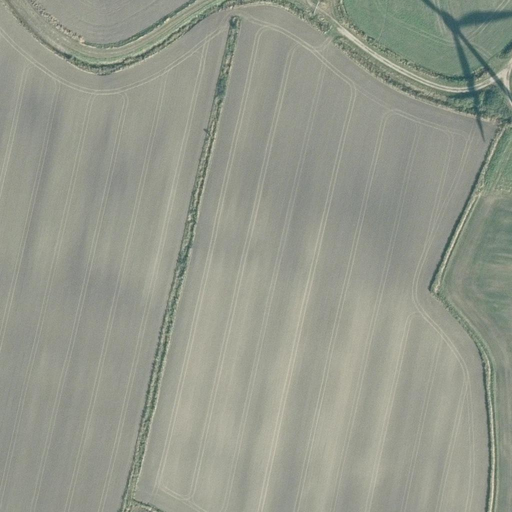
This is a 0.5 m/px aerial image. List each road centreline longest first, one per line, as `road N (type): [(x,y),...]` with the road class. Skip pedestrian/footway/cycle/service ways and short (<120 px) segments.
road 1 (track): [(207,0),(135,45),(84,52),(21,0)]
road 2 (track): [(511,59),(478,85),(436,86),(370,52),(330,20)]
